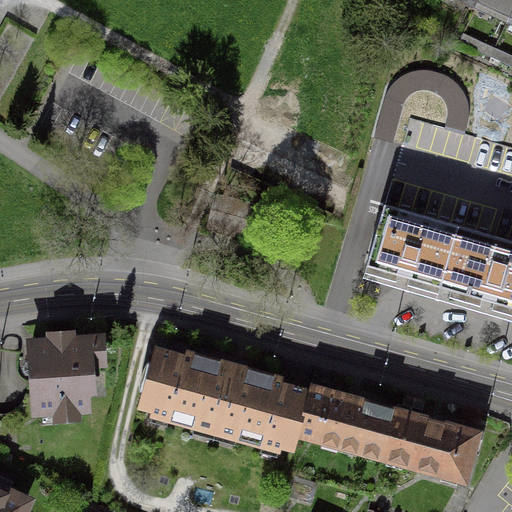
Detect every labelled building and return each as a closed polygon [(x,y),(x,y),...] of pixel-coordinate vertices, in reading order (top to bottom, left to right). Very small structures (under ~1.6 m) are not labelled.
[(511,0),(478,0),(477,2),(509,17),(511,9),(511,0)] [(275,210),(216,195),(209,224),(238,232),(267,239),(275,210)] [(511,240),(386,203),(363,281),(415,296),(498,319),(511,323),(511,240)] [(49,340),(32,342),(37,410),(55,409),(55,418),(79,417),(78,407),(87,407),(86,391),(92,390),(89,361),(103,360),(101,337),(73,338),(72,332),(50,334),(49,340)] [(186,356),(156,348),(140,406),(170,414),(168,419),(195,426),(201,422),(233,431),(236,437),(262,445),(264,440),(294,448),(298,433),(311,385),(309,390),(280,382),(281,377),(240,366),(238,373),(227,370),(229,363),(187,351),(186,356)] [(396,408),(311,385),(298,433),(382,456),(396,408)] [(478,431),(396,408),(382,456),(465,479),(478,431)] [(21,511),(28,499),(0,486),(0,511),(21,511)]
